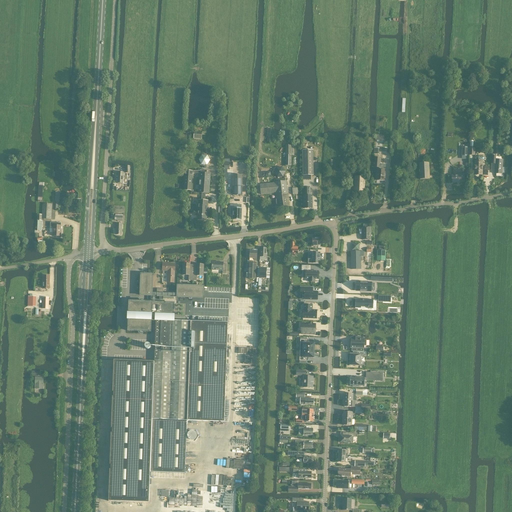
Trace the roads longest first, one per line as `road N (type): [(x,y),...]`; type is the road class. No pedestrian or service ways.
road 1 (unclassified): [(323,511),(331,223)]
road 2 (primary): [(74,511),(87,255)]
road 3 (primary): [(87,255),(102,0)]
road 4 (unclassified): [(69,257),(63,511)]
road 5 (unclassified): [(107,252),(101,239),(115,0)]
road 6 (unclassified): [(107,252),(331,223)]
